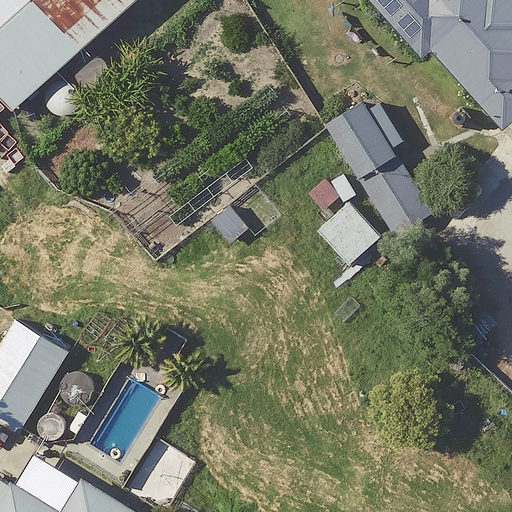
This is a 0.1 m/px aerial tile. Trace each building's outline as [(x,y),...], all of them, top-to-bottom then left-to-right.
[(0,0),(0,90),(106,0),(0,0)] [(511,0),(368,0),(424,60),(433,52),(504,130),(511,123),(511,0)] [(433,215),(370,110),(334,131),(396,236),(433,215)] [(382,240),(348,202),(317,229),(351,267),(382,240)] [(69,352),(14,321),(0,346),(0,416),(25,431),(69,352)] [(68,511),(53,511),(0,480),(0,511),(127,511),(83,486),(68,511)] [(287,511),(294,493),(262,481),(250,511),(287,511)]
